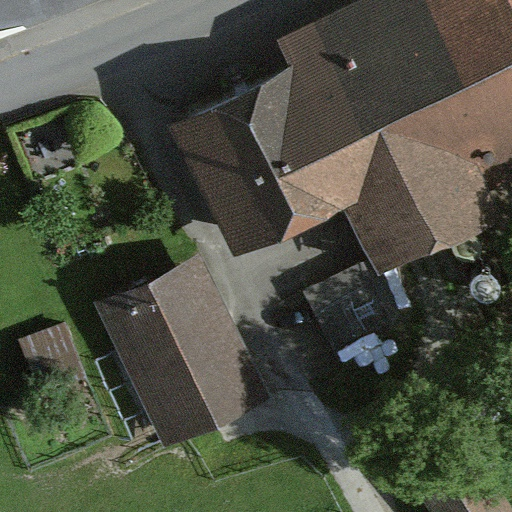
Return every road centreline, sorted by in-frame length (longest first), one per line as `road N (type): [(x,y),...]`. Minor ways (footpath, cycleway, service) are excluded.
road 1 (track): [(375,511),(118,44)]
road 2 (unclassified): [(0,90),(217,0)]
